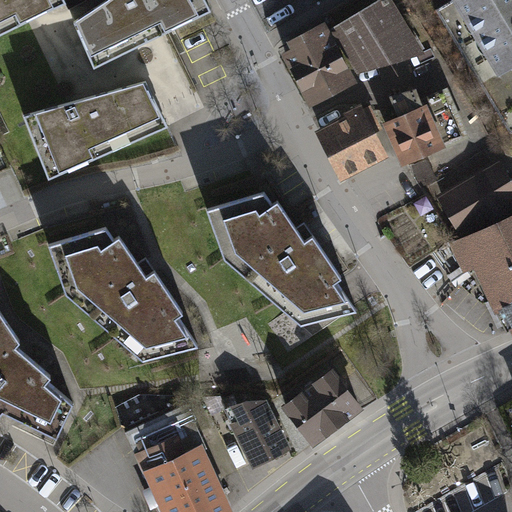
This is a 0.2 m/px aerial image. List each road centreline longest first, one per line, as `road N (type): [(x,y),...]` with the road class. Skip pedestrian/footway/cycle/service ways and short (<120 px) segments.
road 1 (residential): [(0,226),(80,190),(188,169),(293,130)]
road 2 (residential): [(367,245),(461,391)]
road 3 (residential): [(293,130),(367,245)]
road 4 (secondary): [(461,391),(346,463)]
